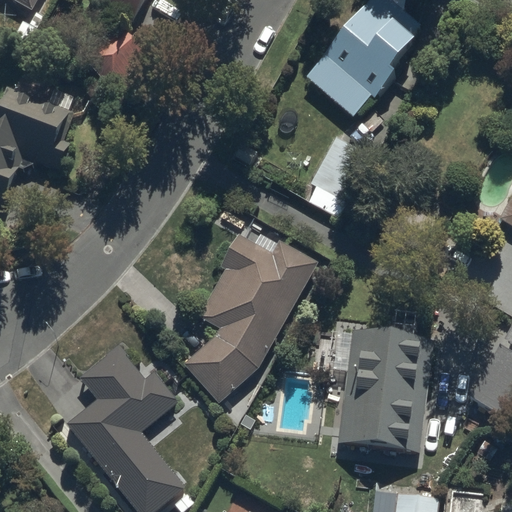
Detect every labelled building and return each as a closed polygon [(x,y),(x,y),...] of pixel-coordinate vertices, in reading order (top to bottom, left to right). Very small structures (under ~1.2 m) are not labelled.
[(9,0),(30,11),(35,0),(9,0)] [(101,0),(100,2),(133,20),(144,0),(101,0)] [(384,0),(383,0),(311,85),(358,124),(418,53),(411,47),(423,33),(384,0)] [(148,59),(121,29),(88,58),(115,88),(148,59)] [(4,103),(0,101),(0,199),(17,154),(52,167),(71,116),(8,92),(4,103)] [(511,231),(511,211),(503,227),(511,231)] [(405,215),(391,241),(435,266),(450,239),(405,215)] [(219,403),(259,368),(317,261),(279,240),(273,254),(239,232),(220,267),(226,269),(204,316),(223,326),(214,342),(184,364),(219,403)] [(435,342),(361,332),(346,440),(420,451),(435,342)] [(68,423),(139,511),(156,511),(186,489),(139,430),(175,401),(145,363),(135,371),(117,349),(80,379),(97,400),(68,423)] [(437,511),(439,497),(398,493),(396,511),(437,511)] [(511,511),(511,503),(502,503),(501,511),(511,511)]
